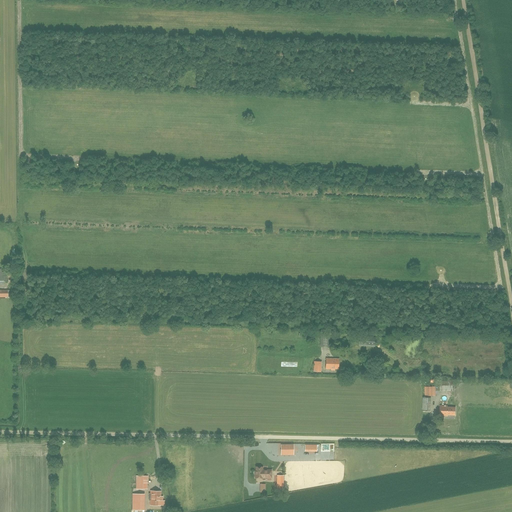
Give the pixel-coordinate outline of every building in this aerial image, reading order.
[(0,281),(8,282),(8,275),(4,275),(4,272),(0,271),(0,281)] [(329,347),(330,335),(321,334),(320,346),(329,347)] [(338,369),(338,359),(326,359),(326,369),(331,369),(331,370),(335,370),(335,369),(338,369)] [(425,396),(435,396),(435,387),(425,387),(425,396)] [(455,416),(455,407),(447,407),(447,406),(440,406),(440,416),(447,416),(447,415),(455,416)] [(293,454),(293,445),(281,445),(281,454),(293,454)] [(271,478),(272,470),(263,470),(263,467),(256,467),(256,471),(255,471),(255,478),(262,478),(271,478)] [(148,480),(148,476),(137,476),(137,489),(147,489),(147,480),(148,480)] [(149,494),(149,499),(151,499),(151,505),(160,505),(160,501),(162,501),(163,497),(160,497),(160,492),(151,491),(151,494),(149,494)] [(136,511),(140,511),(141,502),(141,495),(133,495),(133,510),(136,510),(136,511)]
